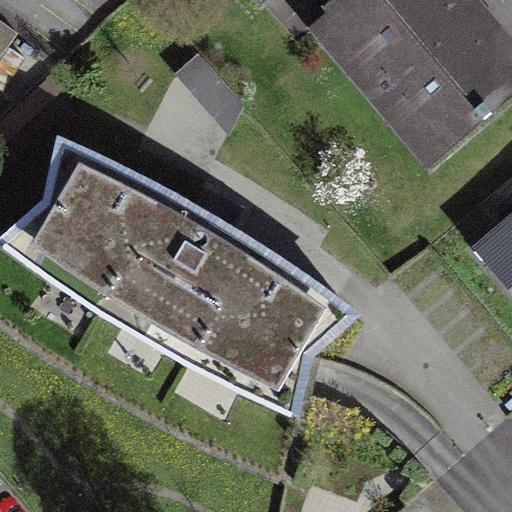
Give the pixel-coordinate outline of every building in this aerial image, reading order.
[(270,0),(250,0),(261,11),(270,0)] [(310,32),(429,173),(511,101),(511,37),(479,0),(340,0),(324,14),(327,18),(310,32)] [(0,60),(19,35),(0,20),(0,60)] [(198,55),(175,76),(229,138),(245,108),(198,55)] [(187,367),(293,417),(308,356),(353,317),(285,267),(213,223),(139,182),(62,144),(47,204),(0,244),(99,313),(187,367)] [(511,217),(473,250),(511,298),(511,217)]
